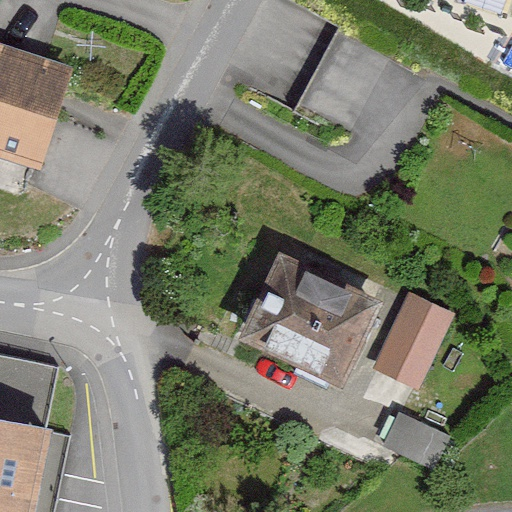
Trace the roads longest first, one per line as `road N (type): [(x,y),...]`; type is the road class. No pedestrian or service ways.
road 1 (residential): [(75,306),(232,0)]
road 2 (residential): [(75,306),(119,347),(156,511)]
